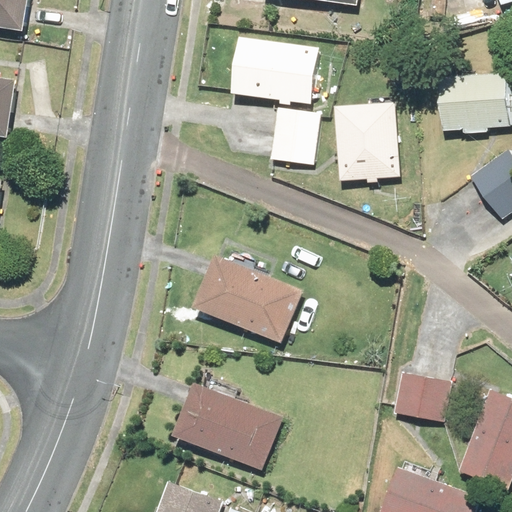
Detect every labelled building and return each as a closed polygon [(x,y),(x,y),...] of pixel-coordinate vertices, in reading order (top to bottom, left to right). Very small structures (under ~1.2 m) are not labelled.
[(37,0),(0,0),(0,28),(33,33),(37,0)] [(323,46),(245,36),(237,94),(316,104),(323,46)] [(511,95),(510,71),(444,76),(448,133),(511,128),(511,95)] [(0,74),(0,133),(12,136),(20,77),(0,74)] [(398,100),(337,104),(342,180),(404,176),(398,100)] [(323,113),(283,108),(277,160),(316,165),(323,113)] [(511,150),(476,175),(506,218),(511,214),(511,150)] [(0,175),(0,230),(9,177),(0,175)] [(218,253),(197,305),(289,342),(310,291),(218,253)] [(459,381),(407,370),(398,412),(450,424),(459,381)] [(197,379),(176,433),(267,469),(289,415),(197,379)] [(511,491),(511,393),(496,387),(464,473),(511,491)] [(404,466),(385,511),(477,511),(484,496),(404,466)] [(221,511),(226,500),(173,481),(162,511),(221,511)]
